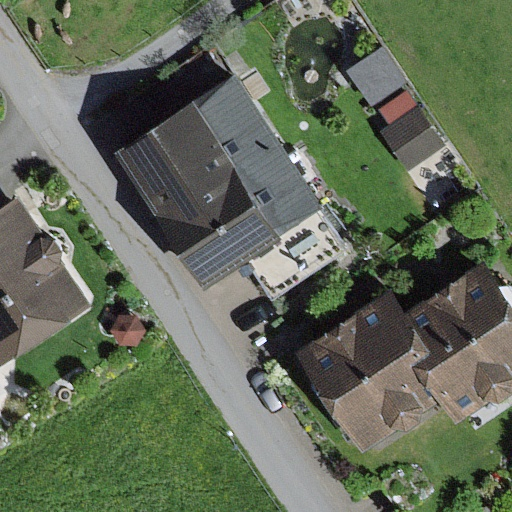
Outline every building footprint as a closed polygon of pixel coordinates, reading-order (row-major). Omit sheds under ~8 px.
[(380,98),(408,84),(391,49),(363,63),(380,98)] [(243,68),(125,144),(211,276),(247,254),(329,199),(243,68)] [(392,124),(383,130),(411,169),(448,143),(411,88),(381,108),(392,124)] [(0,365),(96,302),(67,257),(70,244),(57,229),(48,228),(23,192),(0,207),(0,365)] [(357,241),(329,199),(247,254),(265,281),(274,295),(357,241)] [(511,287),(490,254),(403,312),(455,389),(470,411),(497,394),(506,397),(511,392),(511,287)] [(455,389),(403,312),(389,290),(302,348),(367,446),(405,422),(413,424),(427,414),(429,406),(455,389)] [(121,314),(114,329),(122,344),(139,344),(149,328),(140,314),(121,314)]
